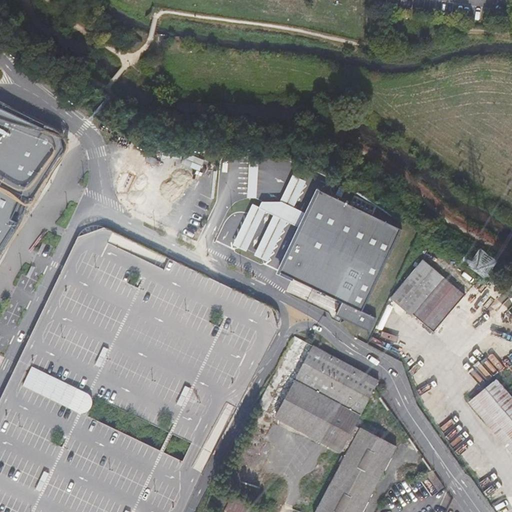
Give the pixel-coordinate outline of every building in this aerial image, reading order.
[(143,40),(136,34),(129,41),(137,48),(143,40)] [(0,249),(17,222),(13,219),(17,208),(22,197),(31,201),(64,148),(61,136),(0,107),(0,249)] [(269,304),(103,227),(79,236),(17,366),(0,401),(0,511),(187,511),(199,486),(278,329),(269,304)] [(469,269),(490,277),(498,256),(477,248),(469,269)] [(443,282),(425,263),(396,290),(390,283),(378,293),(406,319),(408,317),(429,334),(458,298),(443,287),(443,282)] [(497,286),(488,279),(481,286),(490,295),(497,286)] [(289,337),(254,408),(340,452),(352,426),(369,391),(374,381),(289,337)] [(508,457),(511,453),(511,407),(491,383),(463,406),(508,457)] [(352,426),(340,452),(344,454),(357,429),(352,426)] [(357,429),(344,454),(323,497),(355,511),(358,511),(390,445),(358,427),(357,429)] [(355,511),(323,497),(315,511),(355,511)]
